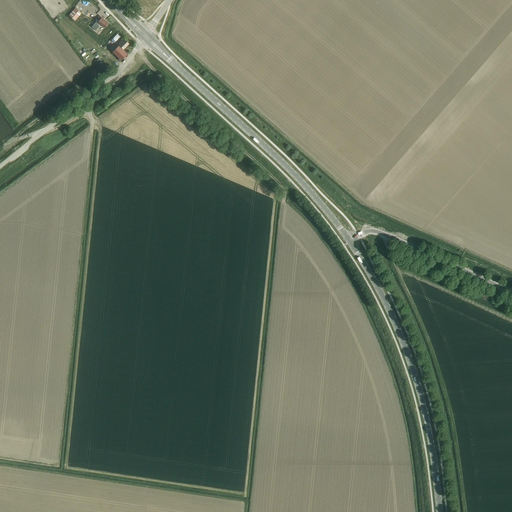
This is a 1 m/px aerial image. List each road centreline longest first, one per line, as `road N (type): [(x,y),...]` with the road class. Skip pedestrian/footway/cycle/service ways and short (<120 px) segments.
road 1 (secondary): [(440,511),(430,436),(402,339),(349,241)]
road 2 (secondary): [(349,241),(276,157),(168,58)]
road 3 (unclassified): [(0,165),(116,72),(142,38)]
road 4 (unclassified): [(349,241),(373,233),(511,295)]
